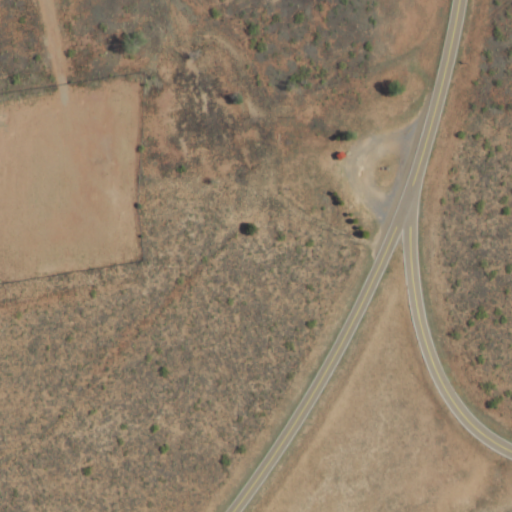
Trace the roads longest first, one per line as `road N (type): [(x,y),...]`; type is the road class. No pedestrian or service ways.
road 1 (secondary): [(231,511),(302,408),(405,201),(458,0)]
road 2 (secondary): [(511,454),(470,427),(435,379),(411,297),(405,201)]
